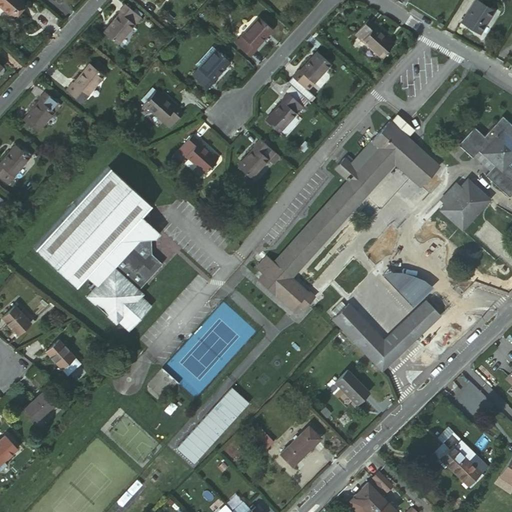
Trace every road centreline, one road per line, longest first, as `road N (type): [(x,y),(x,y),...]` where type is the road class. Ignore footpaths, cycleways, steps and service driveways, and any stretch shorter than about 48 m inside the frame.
road 1 (unclassified): [(431,34),(239,255)]
road 2 (tertiary): [(511,312),(304,511)]
road 3 (residential): [(323,0),(228,110)]
road 4 (residential): [(98,0),(0,107)]
